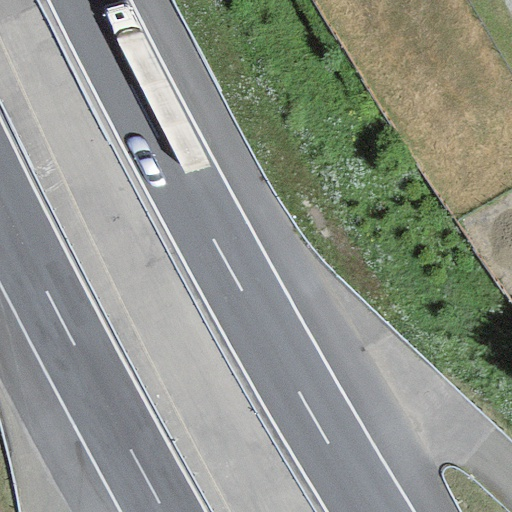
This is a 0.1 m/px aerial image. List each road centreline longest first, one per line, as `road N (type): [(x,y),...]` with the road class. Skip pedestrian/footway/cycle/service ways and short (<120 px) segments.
road 1 (motorway): [(380,511),(126,85),(88,0)]
road 2 (motorway): [(0,258),(139,511)]
